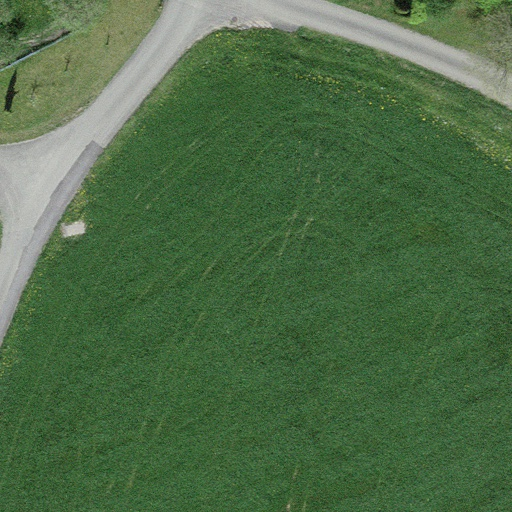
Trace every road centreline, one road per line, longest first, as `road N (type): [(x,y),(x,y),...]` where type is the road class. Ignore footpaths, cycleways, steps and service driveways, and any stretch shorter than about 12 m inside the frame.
road 1 (unclassified): [(0,302),(45,190),(202,0)]
road 2 (unclassified): [(511,92),(428,52),(267,0)]
